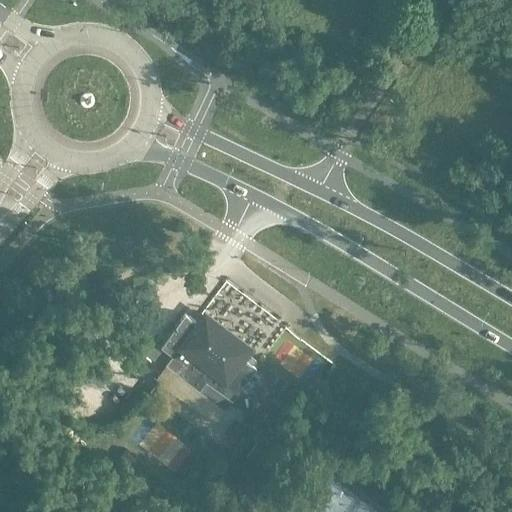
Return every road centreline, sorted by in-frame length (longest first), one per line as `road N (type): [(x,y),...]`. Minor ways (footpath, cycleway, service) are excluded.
road 1 (primary): [(125,151),(149,151),(255,196),(511,347)]
road 2 (primary): [(511,296),(151,101)]
road 3 (primary): [(151,101),(140,63),(115,40),(87,34),(55,41)]
